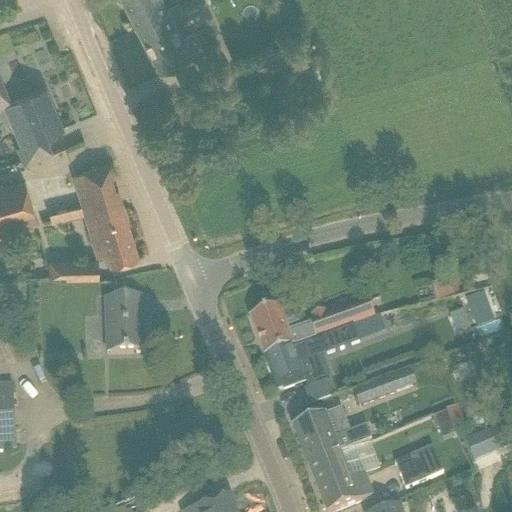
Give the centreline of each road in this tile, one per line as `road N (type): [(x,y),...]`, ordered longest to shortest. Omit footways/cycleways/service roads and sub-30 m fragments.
road 1 (tertiary): [(192,282),(371,219),(511,198)]
road 2 (tertiary): [(192,282),(140,178),(69,0)]
road 3 (tertiary): [(286,511),(192,282)]
